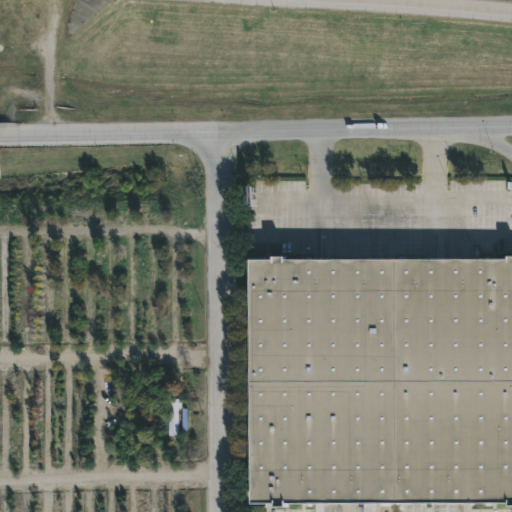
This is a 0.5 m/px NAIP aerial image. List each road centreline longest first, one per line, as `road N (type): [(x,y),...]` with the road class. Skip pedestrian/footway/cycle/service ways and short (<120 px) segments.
road 1 (secondary): [(13,138),(511,126)]
road 2 (residential): [(214,511),(212,134)]
road 3 (motorway): [(341,0),(511,13)]
